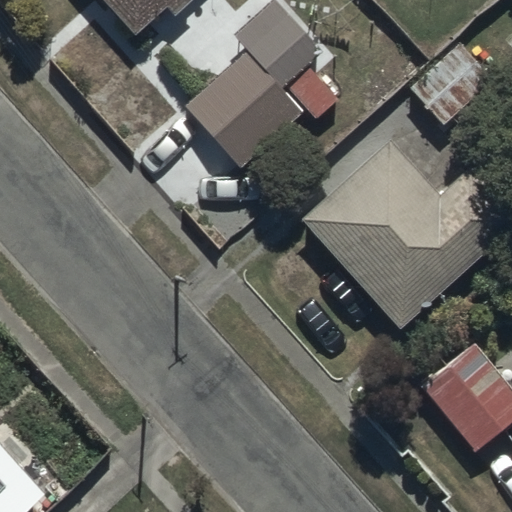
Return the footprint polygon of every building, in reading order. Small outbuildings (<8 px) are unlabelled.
[(93,0),(130,45),(164,17),(171,26),(197,6),(191,0),(93,0)] [(317,57),(270,5),(230,40),(245,57),(197,101),(254,164),(308,115),(313,120),(335,100),(306,67),(317,57)] [(304,227),(396,329),(403,334),(511,232),(511,217),(470,171),(436,202),(388,150),(304,227)] [(422,393),(475,454),(511,423),(511,396),(472,350),(422,393)] [(0,446),(0,511),(21,511),(42,494),(0,446)]
